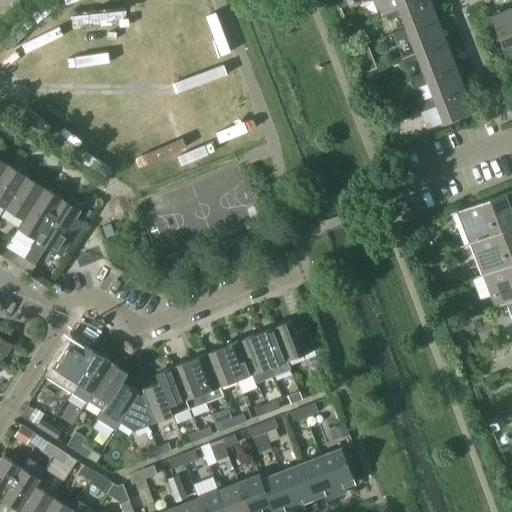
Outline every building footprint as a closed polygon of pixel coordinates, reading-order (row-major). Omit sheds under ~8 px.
[(365,0),(366,1),(368,0),(380,0),(385,12),(416,1),(415,0),(365,0)] [(385,12),(385,13),(388,21),(402,16),(407,29),(408,30),(439,19),(431,0),(418,0),(416,1),(385,12)] [(511,8),(491,17),(503,48),(502,48),(510,70),(511,68),(511,49),(510,45),(511,44),(511,8)] [(407,29),(393,34),(396,42),(410,37),(416,52),(417,54),(448,42),(439,19),(408,30),(407,29)] [(416,52),(402,57),(405,65),(419,60),(424,75),(425,77),(456,65),(448,42),(417,54),(416,52)] [(354,48),(359,60),(372,55),(368,43),(354,48)] [(424,75),(411,80),(414,88),(428,83),(433,98),(434,100),(465,89),(456,65),(425,77),(424,75)] [(433,98),(420,103),(423,111),(420,112),(427,129),(443,123),(443,124),(474,112),(465,89),(434,100),(433,98)] [(0,159),(0,178),(8,165),(0,159)] [(8,165),(0,178),(0,205),(6,209),(26,176),(8,165)] [(26,176),(6,209),(23,220),(24,220),(45,188),(26,176)] [(24,220),(23,220),(18,228),(37,241),(63,199),(45,188),(24,220)] [(511,190),(458,212),(470,244),(511,227),(511,190)] [(63,199),(37,241),(63,257),(68,248),(84,222),(77,218),(82,211),(85,206),(71,199),(69,203),(63,199)] [(511,227),(470,244),(482,275),(511,263),(511,227)] [(20,268),(26,259),(7,247),(2,256),(20,268)] [(26,259),(20,268),(31,275),(37,266),(26,259)] [(495,307),(507,303),(506,302),(511,299),(511,263),(482,275),(495,307)] [(275,327),(274,327),(287,361),(288,360),(317,349),(308,327),(306,328),(297,331),(292,320),(275,327)] [(274,327),(258,333),(271,367),(274,375),(291,369),(287,361),(274,327)] [(258,333),(241,340),(254,373),(253,374),(256,382),(274,375),(271,367),(258,333)] [(0,362),(12,344),(0,336),(0,362)] [(241,340),(224,346),(237,380),(253,374),(254,373),(241,340)] [(458,344),(462,355),(473,351),(469,340),(458,344)] [(67,342),(45,376),(57,383),(72,393),(79,383),(98,353),(82,343),(78,349),(67,342)] [(208,353),(220,387),(237,380),(224,346),(208,353)] [(79,383),(72,393),(87,403),(89,401),(94,393),(113,362),(98,353),(79,383)] [(208,353),(191,359),(207,403),(224,396),(220,387),(208,353)] [(174,366),(190,409),(207,403),(191,359),(174,366)] [(94,393),(89,401),(103,410),(104,411),(109,402),(123,380),(124,381),(129,372),(113,362),(94,393)] [(174,366),(157,373),(160,382),(170,406),(174,415),(190,409),(174,366)] [(103,410),(98,419),(116,430),(121,422),(119,421),(137,392),(138,392),(139,390),(133,386),(138,378),(129,372),(124,381),(123,380),(109,402),(104,411),(103,410)] [(160,382),(143,389),(145,393),(146,393),(157,422),(174,415),(170,406),(160,382)] [(137,392),(119,421),(121,422),(135,431),(157,422),(146,393),(145,393),(141,395),(138,392),(137,392)] [(291,404),(302,399),(299,392),(288,396),(291,404)] [(265,405),(268,412),(279,408),(277,400),(265,405)] [(303,408),(307,417),(319,412),(315,403),(303,408)] [(257,416),(268,412),(265,405),(254,409),(257,416)] [(294,422),(307,417),(303,408),(291,412),(294,422)] [(36,409),(29,421),(37,426),(47,433),(52,426),(41,419),(44,414),(36,409)] [(232,418),(234,425),(246,421),(244,414),(232,418)] [(223,429),(234,425),(232,418),(221,422),(223,429)] [(275,418),(262,423),(266,432),(271,445),(280,442),(275,428),(278,427),(275,418)] [(262,423),(249,427),(250,428),(253,436),(266,432),(262,423)] [(336,441),(347,437),(342,425),(331,429),(336,441)] [(23,426),(15,438),(27,445),(34,433),(23,426)] [(52,426),(47,433),(57,439),(62,432),(52,426)] [(199,431),(201,438),(213,434),(210,426),(199,431)] [(190,443),(201,438),(199,431),(187,435),(190,443)] [(76,432),(68,445),(78,451),(82,444),(86,438),(76,432)] [(234,434),(222,438),(225,448),(237,443),(234,434)] [(222,438),(201,446),(202,447),(209,466),(218,463),(220,465),(226,463),(228,469),(233,468),(225,448),(222,438)] [(48,441),(42,450),(54,457),(60,448),(48,441)] [(157,447),(160,454),(171,450),(168,443),(157,447)] [(82,444),(78,451),(88,457),(92,451),(82,444)] [(148,458),(160,454),(157,447),(146,451),(148,458)] [(60,448),(54,457),(65,464),(70,456),(71,455),(60,448)] [(342,448),(322,456),(338,496),(345,493),(343,488),(356,483),(342,448)] [(181,454),(185,463),(198,459),(194,449),(181,454)] [(172,468),(185,463),(181,454),(169,459),(172,468)] [(0,498),(2,500),(22,468),(4,456),(0,461),(0,498)] [(302,464),(316,499),(328,494),(330,499),(338,496),(322,456),(302,464)] [(84,465),(79,473),(90,480),(96,471),(85,464),(84,465)] [(282,471),(297,511),(305,509),(303,504),(316,499),(302,464),(282,471)] [(141,469),(144,479),(157,474),(153,465),(141,469)] [(2,500),(19,511),(20,511),(36,486),(37,486),(41,480),(22,468),(2,500)] [(132,483),(144,479),(141,469),(129,474),(132,483)] [(90,480),(89,482),(107,494),(113,483),(111,481),(107,478),(96,471),(90,480)] [(288,511),(296,511),(297,511),(282,471),(263,479),(261,479),(274,511),(282,511),(288,510),(288,511)] [(274,511),(261,479),(263,479),(260,474),(239,482),(251,511),(274,511)] [(173,489),(181,486),(178,478),(170,481),(173,489)] [(219,490),(227,511),(251,511),(239,482),(219,490)] [(124,484),(118,486),(114,487),(119,502),(120,504),(130,501),(124,484)] [(20,511),(19,511),(18,511),(45,511),(54,498),(37,486),(36,486),(20,511)] [(199,498),(204,511),(227,511),(219,490),(199,498)] [(54,498),(45,511),(70,511),(73,509),(54,498)] [(179,506),(181,511),(204,511),(199,498),(179,506)] [(73,509),(70,511),(85,511),(89,506),(78,499),(72,509),(73,509)]
